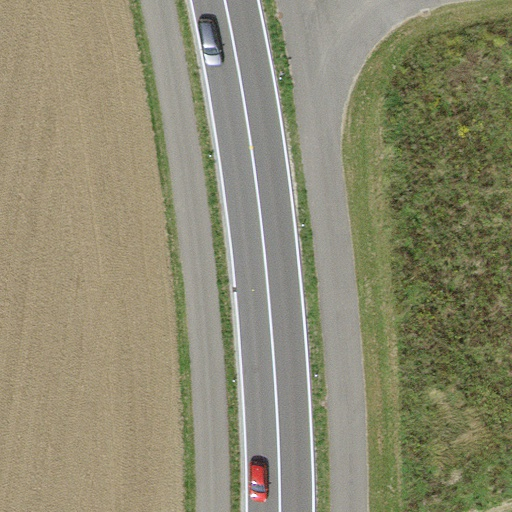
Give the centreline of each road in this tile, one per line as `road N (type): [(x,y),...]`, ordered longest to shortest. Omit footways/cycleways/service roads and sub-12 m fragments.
road 1 (secondary): [(276,511),(271,338),(245,97),(225,0)]
road 2 (unclassified): [(351,511),(339,271),(301,13)]
